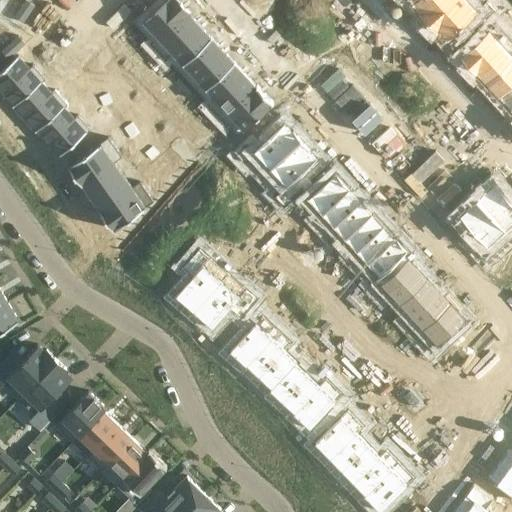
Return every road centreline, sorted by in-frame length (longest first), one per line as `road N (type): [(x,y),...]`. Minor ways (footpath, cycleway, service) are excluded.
road 1 (residential): [(280,511),(210,440),(165,345),(76,292),(0,188)]
road 2 (residential): [(408,207),(214,0)]
road 3 (residential): [(491,135),(368,0)]
road 4 (residential): [(511,312),(408,207)]
